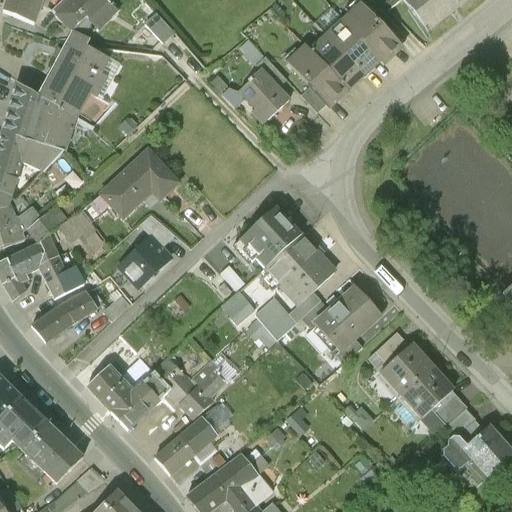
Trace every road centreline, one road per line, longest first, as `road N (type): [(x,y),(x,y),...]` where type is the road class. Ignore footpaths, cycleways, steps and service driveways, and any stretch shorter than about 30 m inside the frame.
road 1 (residential): [(511,0),(342,155),(333,193),(363,255),(511,399)]
road 2 (residential): [(123,462),(0,330)]
